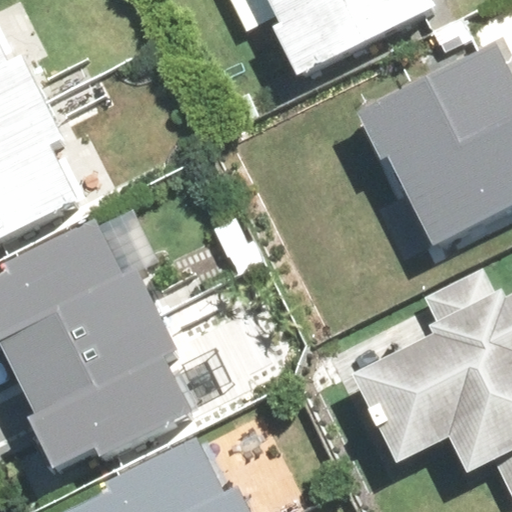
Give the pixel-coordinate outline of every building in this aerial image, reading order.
[(219,0),(242,46),(258,38),(285,92),(429,19),(418,0),(219,0)] [(0,116),(48,93),(27,51),(14,58),(0,30),(0,116)] [(345,123),(391,206),(375,213),(401,261),(416,253),(419,260),(511,208),(511,101),(483,47),(345,123)] [(0,235),(83,195),(56,140),(68,134),(48,93),(0,116),(0,235)] [(23,372),(161,305),(140,263),(126,270),(100,217),(11,261),(14,267),(0,273),(0,340),(6,337),(23,372)] [(511,298),(492,308),(479,281),(425,305),(433,323),(417,331),(421,340),(340,377),(383,471),(435,449),(453,486),(492,467),(510,508),(511,506),(511,298)] [(107,451),(195,407),(168,352),(181,346),(161,305),(23,372),(42,411),(35,414),(60,465),(103,443),(107,451)] [(258,511),(246,486),(232,493),(206,440),(117,484),(120,490),(78,510),(78,511),(258,511)]
